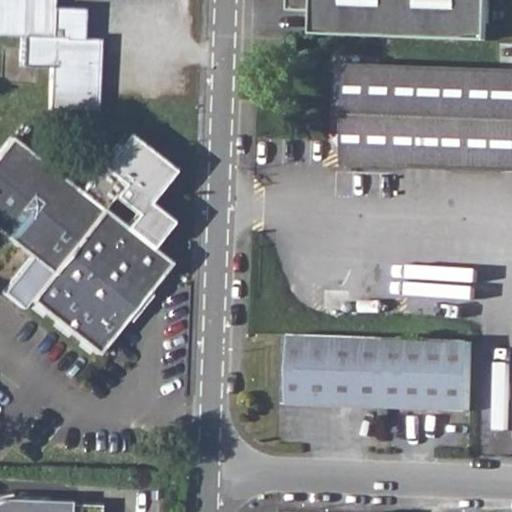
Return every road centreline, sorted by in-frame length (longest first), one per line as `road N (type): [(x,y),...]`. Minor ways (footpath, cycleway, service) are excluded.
road 1 (residential): [(213,472),(233,0)]
road 2 (residential): [(511,478),(213,472)]
